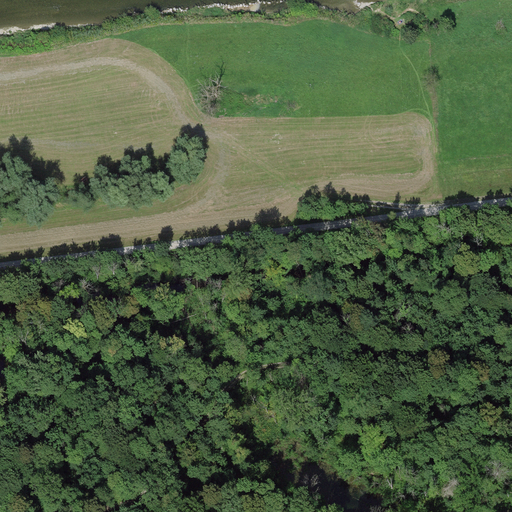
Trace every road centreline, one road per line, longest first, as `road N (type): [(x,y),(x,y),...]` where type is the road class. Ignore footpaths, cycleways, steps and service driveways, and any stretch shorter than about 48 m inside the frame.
road 1 (track): [(0,267),(511,202)]
road 2 (track): [(248,371),(511,347)]
road 3 (track): [(85,511),(131,503),(248,371)]
road 4 (track): [(306,197),(431,211)]
